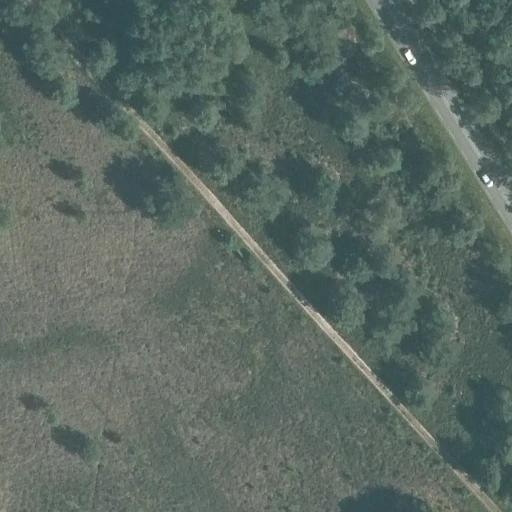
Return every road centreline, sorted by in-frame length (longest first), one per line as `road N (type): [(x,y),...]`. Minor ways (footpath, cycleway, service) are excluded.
road 1 (track): [(492,511),(28,0)]
road 2 (primary): [(511,213),(379,0)]
